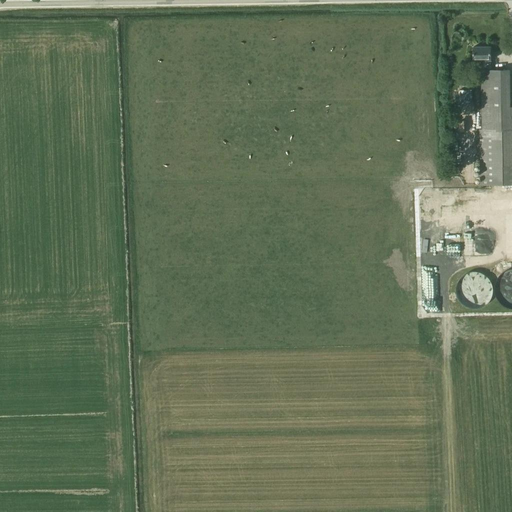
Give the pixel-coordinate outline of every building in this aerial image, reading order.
[(491,47),(474,47),(474,61),(483,61),(483,70),(477,70),(477,74),(481,75),(482,130),(479,130),(480,184),(511,184),(511,106),(511,107),(511,70),(491,70),(491,61),(491,47)] [(414,193),(414,202),(425,202),(425,193),(414,193)] [(461,220),(441,220),(441,250),(462,250),(462,255),(471,255),(471,232),(477,232),(477,217),(461,217),(461,220)] [(464,271),(459,298),(488,303),(492,276),(464,271)] [(500,305),(511,304),(511,271),(499,272),(500,305)]
